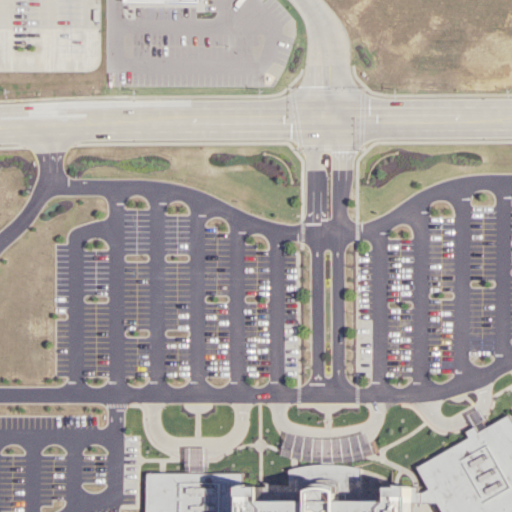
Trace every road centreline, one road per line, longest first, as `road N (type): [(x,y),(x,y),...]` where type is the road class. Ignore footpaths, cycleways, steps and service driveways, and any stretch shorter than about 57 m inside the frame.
road 1 (tertiary): [(511,119),(0,122)]
road 2 (residential): [(304,0),(327,41),(333,119)]
